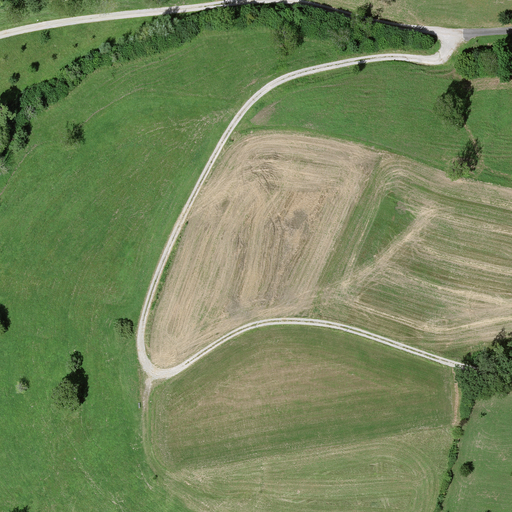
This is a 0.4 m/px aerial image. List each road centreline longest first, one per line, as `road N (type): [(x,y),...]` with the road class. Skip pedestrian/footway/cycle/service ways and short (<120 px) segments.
road 1 (track): [(451,33),(436,58),(329,66),(253,96),(161,267),(139,356),(163,375),(240,331),(299,323),(357,332),(476,372),(511,373)]
road 2 (track): [(0,35),(60,21),(285,1),(451,33)]
